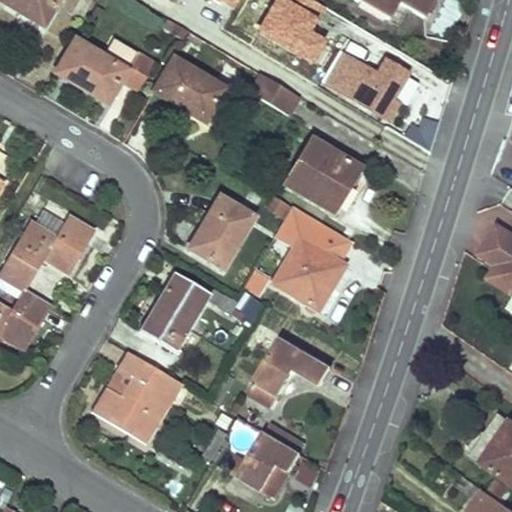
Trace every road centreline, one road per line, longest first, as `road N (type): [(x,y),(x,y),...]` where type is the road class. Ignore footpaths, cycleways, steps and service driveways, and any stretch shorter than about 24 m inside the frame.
road 1 (tertiary): [(343,511),(507,0)]
road 2 (residential): [(24,439),(141,224),(142,195),(124,165),(0,90)]
road 3 (residential): [(24,439),(131,511)]
